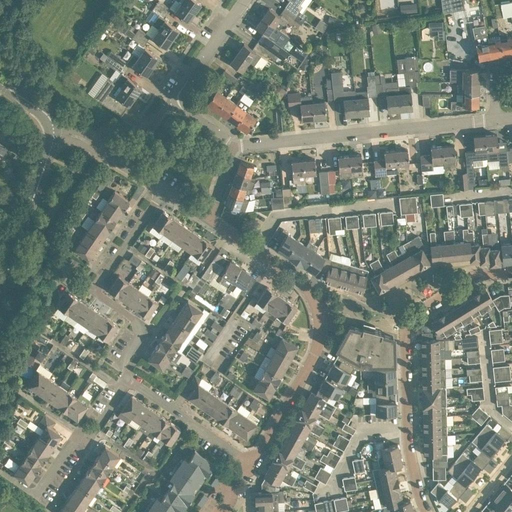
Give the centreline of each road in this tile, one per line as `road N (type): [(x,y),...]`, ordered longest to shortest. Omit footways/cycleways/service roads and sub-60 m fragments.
road 1 (residential): [(251,462),(312,355),(317,314),(298,281),(208,218)]
road 2 (residential): [(233,147),(495,121)]
road 3 (residential): [(233,147),(177,101),(244,0)]
road 4 (residential): [(0,470),(39,490),(124,372)]
road 5 (residential): [(423,511),(406,442),(406,329)]
road 6 (tertiary): [(0,290),(53,129)]
road 7 (residential): [(251,462),(124,372)]
road 8 (residential): [(89,290),(152,184)]
road 9 (residential): [(511,272),(471,279),(406,329)]
